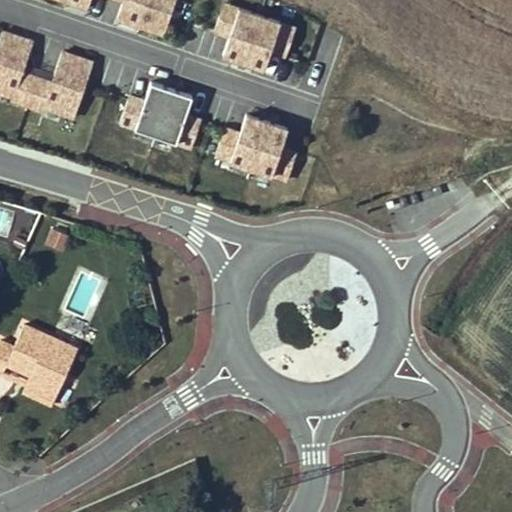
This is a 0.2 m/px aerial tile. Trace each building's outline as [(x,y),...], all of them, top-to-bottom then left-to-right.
[(163,40),(175,0),(48,0),(87,12),(91,0),(111,0),(119,2),(112,24),(163,40)] [(219,61),(278,80),(295,26),(222,3),(212,33),(226,37),(219,61)] [(184,46),(197,51),(204,33),(192,28),(184,46)] [(61,50),(52,80),(24,71),(34,39),(0,29),(0,99),(74,122),(93,60),(61,50)] [(178,147),(191,98),(147,86),(134,135),(178,147)] [(284,148),(289,126),(243,116),(240,131),(222,126),(212,166),(289,184),(297,151),(284,148)] [(0,233),(8,236),(14,211),(0,207),(0,233)] [(69,234),(52,228),(47,242),(63,248),(69,234)] [(55,397),(78,347),(24,323),(14,346),(0,339),(0,340),(0,371),(3,373),(7,364),(30,374),(26,384),(55,397)] [(30,374),(7,364),(3,373),(26,384),(30,374)] [(52,404),(55,397),(26,384),(23,391),(52,404)]
